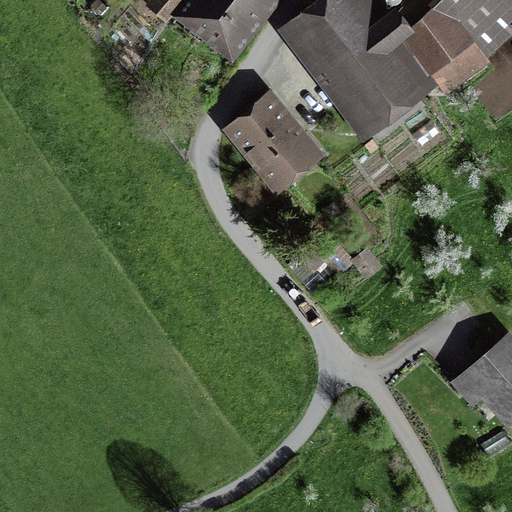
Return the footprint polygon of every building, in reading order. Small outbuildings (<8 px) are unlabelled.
[(181,0),(154,0),(150,5),(166,18),(181,0)] [(230,43),(263,0),(201,0),(191,12),(230,43)] [(355,0),(317,0),(291,20),(369,124),(420,86),(383,37),(394,29),(379,10),(368,18),(355,0)] [(511,19),(493,0),(439,0),(408,30),(446,82),(491,49),(511,28),(511,19)] [(269,94),(229,127),(276,184),(311,156),(284,122),(288,118),(269,94)] [(242,189),(253,204),(271,190),(260,176),(242,189)] [(511,343),(509,339),(468,374),(507,418),(511,413),(511,343)]
